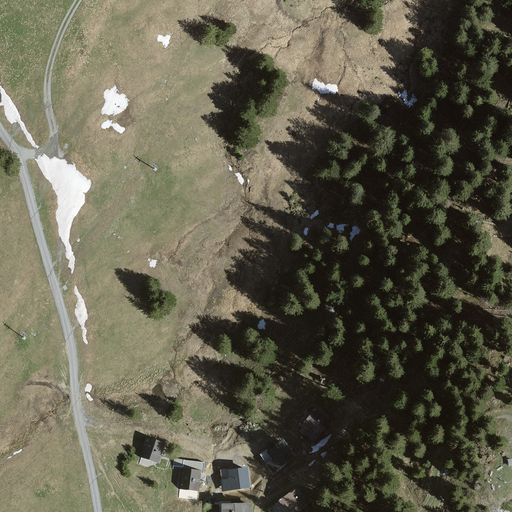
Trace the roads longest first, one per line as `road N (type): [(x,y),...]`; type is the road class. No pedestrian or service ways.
road 1 (track): [(76,404),(71,352),(33,204),(0,128)]
road 2 (track): [(83,0),(48,66),(58,141),(41,158),(17,154)]
